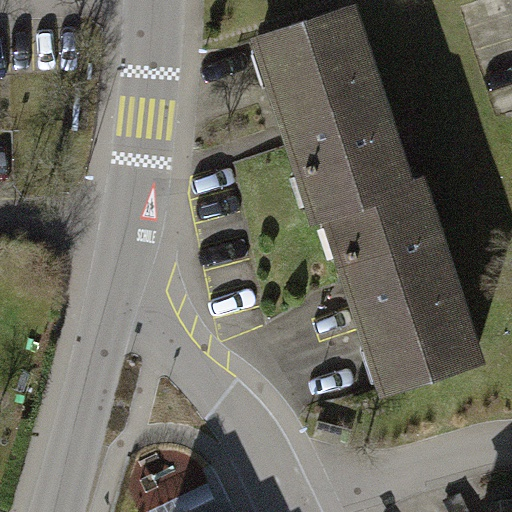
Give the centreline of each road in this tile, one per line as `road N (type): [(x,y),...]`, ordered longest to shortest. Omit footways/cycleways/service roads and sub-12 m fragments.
road 1 (residential): [(115,290),(164,332),(233,412),(282,496)]
road 2 (residential): [(282,496),(511,450)]
road 3 (residential): [(56,511),(115,290)]
road 4 (residential): [(132,222),(156,0)]
road 5 (residential): [(132,222),(0,220)]
